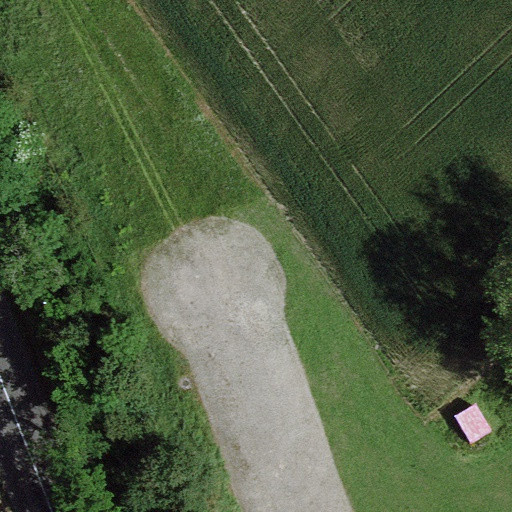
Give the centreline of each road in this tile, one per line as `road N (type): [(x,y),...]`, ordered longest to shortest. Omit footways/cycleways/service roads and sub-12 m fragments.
road 1 (track): [(224,293),(297,511)]
road 2 (secondary): [(52,511),(0,376)]
